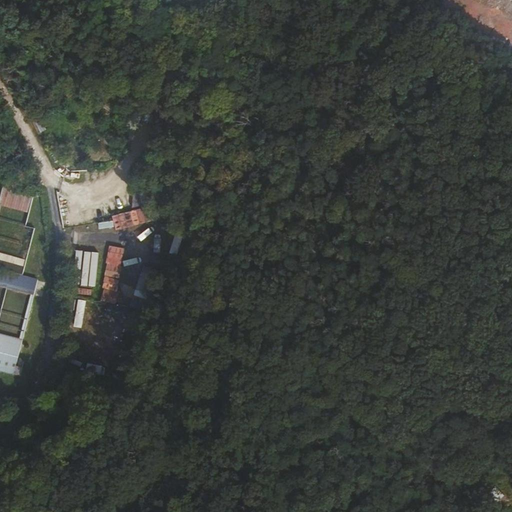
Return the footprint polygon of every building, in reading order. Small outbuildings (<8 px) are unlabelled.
[(145,209),(111,214),(114,230),(147,224),(145,209)] [(109,246),(100,301),(115,303),(125,248),(109,246)] [(75,287),(96,287),(97,252),(76,252),(75,287)] [(24,272),(0,265),(0,282),(9,285),(33,291),(35,284),(42,286),(44,277),(24,272)] [(133,294),(149,300),(158,271),(142,266),(133,294)] [(80,328),(85,301),(78,300),(74,326),(80,328)] [(124,328),(132,329),(135,308),(107,304),(106,317),(126,319),(124,328)] [(0,366),(14,370),(22,333),(0,328),(0,366)]
